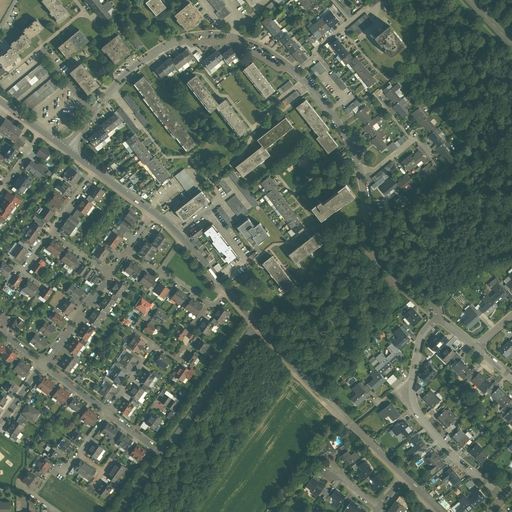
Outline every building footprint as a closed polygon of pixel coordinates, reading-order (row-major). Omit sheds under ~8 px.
[(42,0),(42,1),(51,12),(60,4),(61,3),(58,0),(42,0)] [(87,0),(90,4),(89,4),(95,11),(96,11),(102,6),(97,0),(87,0)] [(149,0),(146,3),(148,6),(147,7),(153,13),(154,13),(156,15),(165,8),(158,0),(149,0)] [(274,0),(258,14),(262,18),(278,4),(274,0)] [(315,0),(308,0),(303,4),(307,9),(316,1),(315,0)] [(102,6),(96,11),(99,15),(99,16),(105,23),(111,18),(106,11),(111,6),(107,1),(102,6)] [(189,3),(184,8),(180,12),(179,12),(174,16),(179,23),(181,22),(182,23),(180,25),(186,31),(192,26),(191,25),(195,22),(196,23),(202,18),(197,11),(195,12),(194,11),(195,10),(189,3)] [(51,12),(50,12),(59,23),(69,15),(60,4),(51,12)] [(394,7),(387,12),(390,16),(397,11),(394,7)] [(333,15),(331,12),(327,16),(334,25),(338,21),(333,15)] [(334,25),(327,16),(322,19),(330,28),(334,25)] [(269,17),(262,22),(266,27),(273,21),(269,17)] [(354,31),(352,33),(356,37),(373,22),(370,18),(367,20),(365,22),(363,24),(361,25),(359,27),(356,29),(354,31)] [(330,28),(322,19),(318,23),(326,32),(330,28)] [(37,20),(22,32),(24,34),(29,40),(32,37),(35,35),(35,36),(38,34),(37,33),(40,30),(40,31),(43,28),(37,20)] [(277,26),(273,21),(266,27),(270,32),(277,26)] [(326,32),(318,23),(314,26),(321,35),(322,35),(326,32)] [(277,26),(270,32),(274,37),(281,31),(277,26)] [(321,35),(314,26),(310,30),(309,30),(313,35),(317,39),(322,35),(321,35)] [(393,32),(389,28),(377,38),(381,43),(379,43),(388,54),(389,53),(393,58),(405,48),(401,43),(403,42),(394,32),(393,32)] [(79,31),(68,39),(76,50),(87,41),(79,31)] [(281,31),(274,37),(278,41),(280,39),(285,36),(281,31)] [(24,34),(10,46),(12,49),(17,54),(20,52),(19,51),(22,49),(23,50),(25,48),(24,47),(27,45),(28,45),(31,43),(29,40),(24,34)] [(285,36),(280,39),(285,44),(291,39),(287,34),(285,36)] [(313,35),(310,38),(309,37),(307,39),(311,44),(318,39),(317,39),(313,35)] [(128,51),(116,36),(101,49),(113,63),(128,51)] [(142,46),(134,36),(133,37),(130,40),(138,50),(142,46)] [(335,37),(328,43),(330,46),(331,45),(338,40),(335,37)] [(76,50),(68,39),(57,48),(66,58),(76,50)] [(291,39),(285,44),(289,49),(295,44),(291,39)] [(338,40),(331,45),(335,50),(342,44),(338,40)] [(295,44),(289,49),(293,54),(299,48),(295,44)] [(342,44),(335,50),(339,55),(346,49),(342,44)] [(194,57),(187,48),(185,50),(192,59),(194,57)] [(232,51),(230,48),(225,52),(232,61),(237,57),(232,51)] [(293,54),(297,59),(303,53),(299,48),(293,54)] [(12,49),(0,58),(0,63),(4,69),(7,66),(7,65),(10,63),(11,64),(13,62),(12,61),(15,59),(15,60),(19,57),(17,54),(12,49)] [(350,54),(346,49),(339,55),(343,60),(350,54)] [(192,59),(185,50),(180,54),(187,62),(192,59)] [(221,56),(216,50),(212,54),(218,63),(223,59),(221,56)] [(232,61),(225,52),(221,56),(223,59),(227,64),(232,61)] [(303,53),(297,59),(301,64),(309,58),(305,53),(306,52),(305,52),(303,53)] [(202,62),(195,53),(193,55),(200,63),(202,62)] [(187,62),(180,54),(175,58),(182,66),(187,62)] [(218,63),(212,54),(207,58),(213,66),(218,63)] [(350,54),(343,60),(347,64),(349,62),(353,59),(350,54)] [(353,59),(349,62),(353,68),(360,62),(356,57),(353,59)] [(182,66),(175,58),(171,61),(176,68),(177,70),(182,66)] [(213,66),(207,58),(202,62),(208,70),(213,66)] [(169,59),(164,63),(171,71),(176,68),(171,61),(169,59)] [(360,62),(353,68),(357,72),(364,67),(360,62)] [(171,71),(164,63),(159,67),(166,75),(171,71)] [(255,84),(263,77),(252,63),(244,70),(255,84)] [(84,69),(80,65),(70,73),(79,84),(89,75),(85,71),(86,71),(84,69)] [(166,75),(159,67),(154,71),(161,79),(166,75)] [(364,67),(357,72),(361,77),(368,72),(364,67)] [(161,79),(154,71),(152,72),(159,81),(161,79)] [(368,72),(361,77),(365,82),(372,76),(368,72)] [(89,75),(79,84),(88,94),(98,86),(94,82),(95,81),(93,79),(93,80),(89,75)] [(198,97),(207,91),(195,76),(187,83),(198,97)] [(372,76),(365,82),(369,87),(376,81),(372,76)] [(145,97),(152,92),(153,91),(143,77),(134,84),(145,97)] [(266,98),(275,91),(263,77),(255,84),(266,98)] [(289,81),(278,90),(281,95),(293,85),(289,81)] [(390,85),(383,90),(386,93),(393,88),(390,85)] [(386,93),(385,94),(387,97),(389,96),(396,105),(401,100),(398,97),(397,98),(393,94),(398,90),(395,86),(393,88),(386,93)] [(218,105),(207,91),(198,97),(210,112),(216,107),(218,105)] [(296,91),(282,102),(285,107),(299,96),(296,91)] [(154,112),(162,105),(152,92),(145,97),(144,98),(154,112)] [(140,111),(127,94),(123,98),(136,114),(140,111)] [(396,105),(393,107),(395,110),(396,109),(403,118),(409,113),(406,110),(404,111),(401,107),(406,103),(403,99),(401,100),(396,105)] [(228,121),(236,115),(224,100),(218,105),(216,107),(228,121)] [(308,122),(317,115),(306,100),(296,108),(308,122)] [(423,102),(413,110),(415,112),(413,113),(413,114),(420,123),(429,116),(426,113),(424,114),(421,110),(426,106),(423,102)] [(165,125),(173,119),(162,105),(154,112),(165,125)] [(356,114),(358,117),(359,117),(366,125),(372,121),(369,117),(367,118),(364,114),(369,110),(366,106),(360,111),(356,114)] [(139,131),(120,107),(115,111),(117,112),(123,121),(132,132),(134,134),(139,131)] [(136,114),(135,115),(144,127),(149,123),(140,111),(136,114)] [(123,121),(117,112),(114,114),(121,123),(123,121)] [(121,123),(114,114),(109,118),(116,126),(121,123)] [(239,136),(247,129),(236,115),(228,121),(239,136)] [(326,131),(329,129),(317,115),(308,122),(319,137),(326,131)] [(429,116),(420,123),(424,128),(425,127),(431,134),(436,129),(433,126),(432,127),(428,123),(434,119),(430,115),(429,116)] [(116,126),(109,118),(105,122),(111,130),(116,126)] [(271,129),(279,139),(293,127),(285,118),(271,129)] [(1,125),(0,126),(0,131),(0,132),(0,131),(6,135),(13,125),(5,119),(1,125)] [(177,137),(183,132),(173,119),(165,125),(175,138),(177,137)] [(366,125),(363,128),(366,130),(367,130),(374,138),(381,132),(383,131),(380,127),(380,128),(376,123),(377,123),(373,119),(372,121),(366,125)] [(111,130),(105,122),(100,126),(102,128),(107,134),(111,130)] [(13,125),(6,135),(12,140),(11,140),(14,142),(18,137),(22,131),(13,125)] [(107,134),(102,128),(97,132),(104,140),(108,136),(107,134)] [(431,134),(428,136),(430,139),(431,138),(436,144),(439,147),(444,143),(441,139),(439,140),(436,136),(441,132),(438,128),(436,129),(431,134)] [(262,146),(265,150),(279,139),(271,129),(257,140),(262,146)] [(177,137),(187,151),(196,145),(185,131),(183,132),(177,137)] [(326,131),(319,137),(317,139),(328,153),(338,146),(326,131)] [(104,140),(97,132),(92,136),(99,144),(104,140)] [(374,138),(371,141),(374,144),(375,143),(382,151),(387,147),(384,143),(382,144),(379,140),(384,136),(381,132),(374,138)] [(129,138),(126,141),(129,146),(138,139),(134,134),(129,138)] [(99,144),(92,136),(88,139),(90,143),(94,148),(94,147),(99,144)] [(138,139),(129,146),(133,151),(141,144),(138,139)] [(25,143),(21,140),(17,144),(21,147),(22,148),(25,143)] [(439,147),(436,149),(440,154),(441,154),(446,160),(452,156),(449,152),(452,150),(448,146),(449,145),(446,141),(444,143),(439,147)] [(16,143),(12,148),(17,151),(21,147),(17,144),(16,143)] [(94,148),(90,143),(88,145),(95,153),(97,151),(94,147),(94,148)] [(141,144),(133,151),(137,155),(145,149),(141,144)] [(50,152),(42,146),(36,154),(45,160),(50,152)] [(262,146),(249,157),(257,166),(270,156),(265,150),(262,146)] [(11,147),(4,156),(11,161),(18,152),(17,151),(12,148),(11,147)] [(145,149),(137,155),(141,160),(149,154),(145,149)] [(412,158),(416,164),(419,166),(423,163),(424,164),(427,161),(419,151),(414,155),(415,156),(412,158)] [(149,154),(141,160),(144,165),(146,164),(153,158),(149,154)] [(416,164),(412,158),(410,156),(402,163),(408,170),(416,164)] [(452,156),(446,160),(445,161),(449,165),(450,164),(455,160),(452,156)] [(153,158),(146,164),(150,168),(158,162),(154,157),(153,158)] [(257,166),(249,157),(236,168),(243,177),(257,166)] [(36,166),(31,162),(26,168),(35,175),(35,176),(38,178),(39,177),(41,175),(40,174),(43,171),(39,168),(36,166)] [(158,162),(150,168),(153,173),(162,167),(158,162)] [(429,164),(419,172),(422,176),(427,172),(429,174),(428,175),(432,181),(437,176),(432,170),(434,168),(432,166),(431,166),(429,164)] [(165,171),(162,167),(153,173),(157,178),(165,171)] [(199,188),(184,168),(174,176),(189,195),(199,188)] [(69,173),(78,180),(81,176),(75,172),(71,169),(70,170),(69,170),(68,171),(68,172),(69,173)] [(165,171),(157,178),(161,183),(169,176),(165,171)] [(259,204),(233,171),(228,174),(254,207),(259,204)] [(78,180),(69,173),(66,176),(66,177),(70,179),(76,184),(78,180)] [(416,184),(407,174),(404,176),(405,177),(397,184),(400,189),(401,190),(405,187),(403,185),(407,182),(412,187),(416,184)] [(23,177),(20,176),(13,186),(22,193),(26,187),(27,187),(28,188),(30,187),(30,185),(29,184),(30,183),(29,182),(23,177)] [(269,176),(261,183),(265,188),(273,181),(269,176)] [(232,190),(223,178),(218,182),(227,194),(232,190)] [(397,184),(392,179),(389,181),(390,182),(381,189),(386,195),(389,192),(388,190),(392,187),(396,192),(400,189),(397,184)] [(273,181),(265,188),(269,193),(275,188),(277,186),(273,181)] [(64,183),(62,182),(59,186),(60,187),(59,189),(62,192),(63,194),(64,193),(67,195),(71,189),(70,188),(64,183)] [(333,196),(340,206),(341,207),(347,202),(346,202),(349,200),(350,201),(354,198),(349,192),(350,191),(346,185),(333,196)] [(96,187),(95,186),(92,190),(101,197),(104,193),(96,187)] [(189,195),(173,208),(176,212),(189,201),(202,191),(199,188),(189,195)] [(269,193),(267,194),(270,199),(279,193),(275,188),(269,193)] [(101,197),(92,190),(89,195),(94,198),(98,201),(101,197)] [(210,201),(202,191),(189,201),(197,212),(210,201)] [(14,197),(8,193),(4,198),(5,199),(14,206),(15,206),(18,203),(19,204),(20,201),(14,197)] [(279,193),(270,199),(274,204),(283,197),(279,193)] [(61,198),(55,195),(51,200),(53,201),(52,203),(52,204),(58,208),(63,201),(62,200),(61,198)] [(236,195),(226,202),(239,218),(249,211),(236,195)] [(336,209),(340,206),(333,196),(323,203),(322,202),(313,209),(321,220),(326,216),(327,217),(331,214),(330,213),(335,209),(336,210),(337,210),(336,209)] [(283,197),(274,204),(278,209),(286,202),(283,197)] [(86,200),(83,198),(80,203),(89,210),(92,205),(90,203),(86,200)] [(14,206),(5,199),(2,204),(7,207),(6,208),(10,211),(14,206)] [(197,212),(189,201),(176,212),(184,222),(197,212)] [(286,202),(278,209),(282,213),(290,207),(286,202)] [(89,210),(80,203),(76,208),(77,209),(82,212),(85,215),(89,210)] [(7,207),(2,204),(0,206),(1,206),(9,213),(10,211),(6,208),(7,207)] [(9,213),(1,206),(0,207),(0,214),(6,219),(10,213),(9,213)] [(47,208),(44,206),(44,207),(43,209),(39,214),(43,218),(48,221),(49,221),(48,221),(54,214),(54,213),(47,208)] [(234,223),(221,206),(216,210),(229,226),(234,223)] [(290,207),(282,213),(285,218),(294,212),(290,207)] [(133,213),(129,211),(126,216),(135,222),(138,217),(133,213)] [(294,212),(285,218),(289,223),(297,217),(298,216),(294,212)] [(72,216),(70,215),(67,220),(75,226),(79,221),(72,216)] [(135,222),(126,216),(122,221),(131,227),(135,222)] [(38,217),(35,221),(42,226),(45,222),(42,220),(38,217)] [(289,223),(288,224),(292,229),(300,222),(297,217),(289,223)] [(260,223),(254,228),(253,227),(254,226),(249,219),(238,228),(247,240),(253,235),(254,236),(253,237),(258,245),(270,236),(260,223)] [(75,226),(67,220),(63,225),(72,231),(75,226)] [(35,221),(27,231),(36,238),(40,232),(39,231),(42,226),(35,221)] [(131,227),(122,221),(119,226),(121,227),(126,231),(127,232),(131,227)] [(300,222),(292,229),(296,234),(304,227),(300,222)] [(72,231),(63,225),(59,230),(60,231),(65,234),(68,236),(72,231)] [(204,231),(217,247),(225,240),(221,235),(221,234),(219,232),(213,225),(204,231)] [(200,226),(191,233),(189,234),(193,239),(195,237),(196,238),(204,231),(200,226)] [(36,238),(27,231),(23,237),(32,243),(36,238)] [(116,235),(112,232),(109,237),(118,244),(121,239),(121,238),(116,235)] [(170,240),(159,232),(151,244),(157,249),(161,252),(165,247),(166,248),(167,246),(166,245),(170,240)] [(325,242),(318,233),(304,244),(311,253),(325,242)] [(118,244),(109,237),(105,242),(107,244),(112,247),(114,249),(118,244)] [(200,240),(195,244),(199,248),(204,245),(200,240)] [(225,240),(217,247),(229,263),(238,256),(231,248),(232,248),(230,246),(225,240)] [(46,249),(51,253),(58,244),(53,241),(50,244),(46,249)] [(151,244),(146,241),(137,253),(148,261),(152,255),(153,256),(154,255),(153,254),(157,249),(151,244)] [(21,246),(18,244),(15,249),(23,256),(27,250),(26,250),(21,246)] [(58,244),(51,253),(56,257),(58,254),(62,249),(63,248),(58,244)] [(311,253),(304,244),(289,255),(297,264),(311,253)] [(104,249),(100,246),(96,250),(106,257),(109,252),(104,249)] [(23,256),(15,249),(12,253),(11,254),(14,257),(19,260),(20,261),(23,256)] [(106,257),(96,250),(93,254),(96,257),(101,260),(103,261),(106,257)] [(63,257),(61,261),(65,264),(72,254),(67,251),(63,257)] [(72,254),(65,264),(70,267),(72,264),(75,259),(76,258),(72,254)] [(283,270),(272,256),(263,264),(274,277),(283,270)] [(38,263),(36,262),(31,269),(38,274),(43,267),(38,263)] [(127,267),(124,271),(125,271),(130,275),(136,266),(131,262),(127,267)] [(79,269),(77,273),(82,276),(88,267),(83,264),(79,269)] [(218,264),(214,267),(217,272),(222,268),(221,267),(218,264)] [(7,265),(1,274),(5,278),(6,278),(9,274),(12,268),(7,265)] [(136,266),(130,275),(135,278),(136,277),(139,272),(141,269),(136,266)] [(88,267),(82,276),(86,280),(93,271),(88,267)] [(283,270),(274,277),(285,292),(295,284),(283,270)] [(93,271),(86,280),(92,283),(92,282),(96,278),(98,274),(93,271)] [(141,280),(139,282),(144,285),(150,276),(146,273),(141,280)] [(21,279),(15,275),(12,279),(10,283),(16,287),(17,286),(21,280),(21,279)] [(150,276),(144,285),(148,288),(150,286),(153,281),(155,279),(150,276)] [(496,277),(488,284),(492,288),(493,287),(497,292),(491,298),(496,305),(503,299),(503,298),(507,294),(506,293),(497,283),(500,281),(496,277)] [(22,289),(21,290),(26,293),(33,284),(28,281),(26,284),(22,289)] [(121,284),(117,281),(114,286),(123,293),(126,288),(121,284)] [(504,286),(500,281),(497,283),(506,293),(508,291),(504,286)] [(154,290),(153,292),(158,295),(165,286),(160,283),(158,285),(154,290)] [(38,288),(33,284),(26,293),(31,297),(36,290),(38,288)] [(77,289),(72,285),(67,290),(71,293),(70,295),(72,296),(77,300),(82,292),(77,289)] [(123,293),(114,286),(110,291),(114,293),(118,297),(119,297),(123,293)] [(165,286),(158,295),(163,299),(167,293),(170,290),(169,290),(165,286)] [(52,292),(45,287),(41,293),(40,295),(46,300),(52,292)] [(172,297),(171,299),(175,302),(182,292),(177,289),(172,297)] [(182,292),(175,302),(180,305),(182,302),(185,297),(186,296),(182,292)] [(110,298),(106,295),(103,300),(111,307),(115,302),(110,298)] [(491,298),(487,295),(483,299),(487,304),(481,310),(480,310),(483,313),(486,316),(493,310),(493,309),(497,305),(496,305),(491,298)] [(150,305),(141,298),(135,307),(144,313),(148,308),(150,305)] [(187,305),(185,308),(190,312),(196,303),(191,299),(187,305)] [(66,300),(62,305),(63,306),(61,309),(68,314),(74,306),(74,305),(69,301),(66,300)] [(111,307),(103,300),(99,305),(103,308),(107,311),(108,312),(111,307)] [(196,303),(190,312),(195,315),(201,306),(196,303)] [(154,304),(151,309),(155,313),(157,310),(158,310),(159,308),(154,304)] [(477,310),(472,304),(469,306),(470,307),(479,317),(481,315),(477,310)] [(221,308),(220,307),(217,312),(226,318),(229,313),(226,311),(221,308)] [(479,317),(470,307),(466,311),(470,316),(463,322),(469,329),(476,322),(480,318),(479,317)] [(412,308),(404,315),(413,326),(421,320),(416,313),(412,308)] [(99,313),(95,310),(92,315),(101,321),(104,316),(99,313)] [(158,310),(157,310),(155,313),(155,314),(153,318),(161,323),(162,323),(166,317),(166,316),(158,310)] [(226,318),(217,312),(213,317),(214,318),(219,321),(222,323),(226,318)] [(58,314),(56,313),(56,314),(51,319),(59,325),(63,319),(58,314)] [(101,321),(92,315),(88,320),(92,322),(97,326),(101,321)] [(16,319),(10,328),(17,333),(23,324),(16,319)] [(210,323),(205,319),(201,324),(210,330),(213,325),(214,325),(210,323)] [(50,326),(45,322),(40,329),(43,332),(43,333),(48,337),(54,329),(50,326)] [(148,323),(144,329),(146,331),(145,331),(148,334),(149,333),(150,334),(155,328),(148,323)] [(90,328),(85,324),(81,329),(90,335),(93,331),(93,330),(90,328)] [(210,330),(201,324),(197,329),(206,335),(210,330)] [(187,331),(180,326),(174,336),(181,341),(183,337),(185,336),(184,335),(187,331)] [(403,332),(399,328),(395,332),(400,337),(393,343),(398,349),(406,343),(405,342),(409,339),(407,337),(403,332)] [(90,335),(81,329),(78,334),(83,338),(86,340),(90,335)] [(41,339),(35,335),(31,341),(35,344),(34,345),(40,349),(45,342),(41,339)] [(139,338),(135,336),(131,341),(141,348),(145,343),(139,338)] [(437,337),(429,345),(436,351),(443,343),(444,342),(443,342),(440,339),(437,337)] [(79,343),(74,339),(71,344),(79,350),(82,345),(83,345),(79,343)] [(208,346),(199,340),(194,347),(202,353),(204,350),(205,351),(208,346)] [(504,348),(500,352),(510,362),(511,360),(511,355),(510,353),(511,350),(511,342),(511,341),(510,340),(503,347),(504,348)] [(141,348),(131,341),(128,345),(128,346),(132,348),(138,353),(141,348)] [(398,349),(393,343),(388,347),(393,352),(386,358),(391,364),(392,365),(399,358),(398,358),(402,354),(398,349)] [(79,350),(71,344),(67,349),(74,354),(75,355),(76,355),(79,350)] [(2,354),(0,356),(5,360),(12,351),(7,347),(6,349),(2,354)] [(449,347),(441,356),(447,362),(452,357),(455,353),(449,347)] [(12,351),(5,360),(10,364),(11,363),(15,358),(17,355),(12,351)] [(189,352),(184,360),(191,365),(196,357),(193,355),(189,352)] [(130,354),(127,353),(124,358),(133,365),(137,360),(130,354)] [(377,357),(378,358),(371,364),(375,368),(381,375),(388,368),(387,367),(391,364),(386,358),(382,353),(377,357)] [(170,360),(161,354),(159,357),(155,362),(156,362),(161,366),(161,365),(165,367),(167,367),(168,366),(168,364),(167,364),(170,360)] [(458,355),(454,359),(458,363),(461,360),(462,359),(458,355)] [(72,360),(67,356),(64,361),(72,367),(75,363),(76,362),(72,360)] [(133,365),(124,358),(120,363),(123,365),(130,370),(133,365)] [(458,363),(453,368),(458,372),(466,364),(461,360),(458,363)] [(16,367),(13,370),(18,373),(25,364),(20,361),(16,367)] [(72,367),(64,361),(60,366),(65,370),(69,372),(72,367)] [(25,364),(18,373),(23,377),(24,376),(27,371),(30,368),(25,364)] [(423,369),(426,371),(422,376),(428,382),(436,373),(431,368),(430,367),(426,364),(424,366),(425,367),(423,369)] [(466,364),(458,372),(464,379),(465,377),(472,371),(472,370),(466,364)] [(181,368),(180,368),(177,371),(174,376),(182,382),(185,378),(187,376),(189,378),(193,374),(193,373),(189,371),(182,366),(181,368)] [(119,369),(115,367),(112,372),(121,379),(125,374),(119,369)] [(381,375),(375,368),(371,372),(375,378),(369,384),(374,390),(381,384),(381,383),(385,379),(381,375)] [(474,368),(472,370),(472,371),(465,377),(468,380),(477,371),(474,368)] [(151,374),(146,370),(142,375),(151,381),(154,377),(154,376),(151,374)] [(160,377),(153,371),(151,374),(154,376),(154,377),(158,379),(160,377)] [(477,371),(468,380),(470,382),(472,380),(479,373),(477,371)] [(121,379),(112,372),(108,377),(118,384),(121,379)] [(479,373),(472,380),(478,386),(486,379),(480,372),(479,373)] [(391,385),(398,379),(393,374),(387,380),(391,385)] [(151,381),(142,375),(139,380),(144,384),(147,386),(148,386),(151,381)] [(40,384),(37,387),(38,387),(42,390),(49,381),(44,378),(40,384)] [(492,385),(486,379),(478,386),(484,393),(490,387),(492,385)] [(49,381),(42,390),(47,394),(49,391),(53,385),(54,385),(49,381)] [(364,386),(360,381),(358,383),(367,394),(369,392),(364,386)] [(9,383),(8,382),(5,386),(6,387),(4,389),(10,394),(14,389),(15,388),(14,387),(9,383)] [(106,383),(103,388),(113,395),(116,390),(110,385),(106,383)] [(367,394),(358,383),(353,388),(358,393),(351,399),(357,405),(364,399),(363,398),(368,395),(367,394)] [(421,387),(418,384),(416,385),(416,392),(417,392),(419,394),(422,392),(424,389),(421,387)] [(141,389),(135,385),(132,389),(140,396),(144,391),(141,389)] [(54,394),(53,397),(57,400),(64,391),(59,387),(54,394)] [(494,392),(492,395),(498,401),(505,393),(499,387),(494,392)] [(103,388),(99,393),(109,400),(113,395),(103,388)] [(140,396),(132,389),(128,394),(134,398),(137,401),(140,396)] [(64,391),(57,400),(62,404),(64,402),(67,397),(69,394),(64,391)] [(425,395),(422,399),(427,404),(435,396),(430,391),(425,395)] [(511,399),(505,393),(498,401),(504,407),(509,402),(511,399)] [(165,395),(160,402),(166,406),(171,399),(165,395)] [(435,396),(427,404),(432,409),(433,408),(440,401),(435,396)] [(72,400),(68,405),(69,406),(71,407),(71,408),(73,410),(74,409),(77,411),(81,405),(73,399),(72,400)] [(130,403),(125,399),(121,404),(130,410),(133,406),(134,406),(130,403)] [(177,403),(171,399),(166,406),(172,410),(177,403)] [(509,402),(504,407),(500,410),(503,413),(511,404),(509,402)] [(130,410),(121,404),(118,409),(123,413),(127,415),(130,410)] [(400,415),(394,408),(390,404),(379,413),(382,418),(388,414),(393,421),(396,419),(400,415)] [(511,404),(503,413),(505,415),(511,408),(511,404)] [(22,413),(27,416),(32,420),(35,416),(36,417),(39,413),(28,405),(22,413)] [(432,409),(428,413),(432,416),(436,412),(433,408),(432,409)] [(82,416),(80,418),(85,422),(92,412),(87,409),(82,416)] [(446,410),(442,414),(440,415),(436,419),(437,419),(441,424),(450,415),(447,411),(446,410)] [(92,412),(85,422),(90,425),(91,424),(94,419),(97,416),(92,412)] [(440,415),(436,412),(432,416),(436,420),(437,419),(436,419),(440,415)] [(161,420),(153,414),(149,418),(158,425),(161,420)] [(25,419),(20,415),(17,419),(18,419),(23,423),(25,424),(28,420),(25,419)] [(450,415),(441,424),(446,428),(447,429),(450,425),(452,423),(451,423),(455,419),(454,418),(450,415)] [(158,425),(149,418),(146,423),(154,430),(158,425)] [(16,422),(14,420),(10,426),(19,432),(23,427),(21,426),(16,422)] [(399,424),(392,430),(395,434),(401,430),(407,437),(413,432),(408,424),(407,425),(403,421),(399,424)] [(103,429),(101,432),(102,432),(106,436),(112,427),(108,423),(103,429)] [(450,425),(447,429),(446,428),(445,430),(449,433),(451,431),(453,429),(450,425)] [(19,432),(10,426),(7,431),(12,435),(16,437),(19,432)] [(112,427),(106,436),(111,439),(113,436),(117,430),(112,427)] [(460,430),(456,433),(455,434),(454,434),(451,438),(456,443),(465,434),(460,430)] [(75,431),(74,431),(72,435),(73,436),(71,438),(77,443),(81,438),(82,436),(80,435),(75,431)] [(449,433),(446,436),(450,440),(451,438),(454,434),(451,431),(449,433)] [(118,440),(116,443),(120,446),(127,438),(122,434),(118,440)] [(465,434),(456,443),(461,448),(464,444),(465,444),(466,443),(465,442),(469,439),(465,434)] [(418,436),(414,438),(411,441),(417,449),(409,455),(413,460),(419,455),(428,448),(418,436)] [(127,438),(120,446),(125,450),(127,448),(132,441),(127,438)] [(70,445),(66,442),(65,442),(63,441),(62,440),(58,446),(69,454),(73,447),(70,445)] [(335,451),(329,442),(327,444),(333,453),(335,451)] [(99,447),(94,443),(90,447),(99,454),(103,449),(99,447)] [(327,444),(313,453),(313,455),(318,462),(320,463),(321,462),(322,460),(328,456),(330,456),(332,455),(333,453),(327,444)] [(464,444),(461,448),(459,449),(463,453),(464,453),(468,448),(464,444)] [(132,452),(130,455),(134,458),(141,448),(137,445),(132,452)] [(471,449),(468,452),(469,453),(475,459),(482,451),(476,445),(471,449)] [(62,453),(54,446),(52,449),(58,453),(58,454),(60,455),(62,453)] [(429,446),(428,448),(419,455),(422,458),(427,455),(432,450),(429,446)] [(99,454),(90,447),(87,452),(92,456),(96,459),(96,458),(99,454)] [(52,449),(51,448),(48,452),(49,453),(47,455),(53,460),(57,455),(58,454),(58,453),(52,449)] [(141,448),(134,458),(138,461),(140,457),(145,451),(141,448)] [(482,451),(475,459),(479,464),(480,464),(483,460),(485,458),(488,454),(483,450),(482,451)] [(348,451),(343,454),(341,456),(348,465),(359,457),(355,452),(351,455),(348,451)] [(429,457),(427,459),(430,463),(430,464),(431,464),(432,465),(428,468),(432,473),(443,465),(440,461),(434,453),(429,457)] [(44,460),(41,458),(37,463),(47,470),(50,465),(49,464),(44,460)] [(483,460),(480,464),(479,464),(478,465),(482,469),(487,464),(483,460)] [(77,466),(74,470),(75,470),(79,473),(86,464),(81,461),(77,466)] [(359,465),(358,466),(359,466),(362,471),(357,474),(361,479),(372,470),(365,461),(359,465)] [(125,468),(117,462),(113,467),(122,473),(125,468)] [(47,470),(37,463),(34,468),(37,470),(42,474),(43,475),(47,470)] [(86,464),(79,473),(84,477),(90,468),(86,464)] [(446,466),(439,472),(441,475),(449,469),(446,466)] [(122,473),(113,467),(110,472),(119,478),(122,473)] [(90,468),(84,477),(89,480),(92,476),(95,471),(90,468)] [(460,479),(450,468),(449,469),(441,475),(439,476),(443,481),(447,477),(453,484),(453,485),(460,479)] [(41,480),(29,472),(22,481),(35,489),(41,480)] [(119,478),(110,472),(106,477),(112,481),(115,483),(119,478)] [(374,476),(371,478),(372,479),(375,484),(371,487),(374,491),(385,483),(378,474),(374,476)] [(325,485),(313,477),(306,487),(313,492),(311,493),(315,496),(319,491),(320,492),(324,487),(325,485)] [(460,479),(453,485),(453,484),(451,486),(454,489),(462,483),(460,479)] [(471,482),(470,481),(466,485),(470,490),(471,490),(471,489),(475,485),(472,481),(471,482)] [(109,486),(103,482),(99,486),(108,493),(112,488),(109,486)] [(480,489),(479,490),(476,485),(475,485),(471,489),(471,490),(475,495),(468,500),(473,506),(474,507),(481,501),(481,500),(485,497),(480,490),(480,489)] [(108,493),(99,486),(96,491),(105,498),(108,493)] [(346,497),(336,490),(332,495),(331,496),(332,496),(337,500),(333,505),(337,508),(346,497)] [(325,495),(323,498),(328,502),(332,496),(331,496),(332,495),(327,492),(325,495)] [(468,500),(464,495),(459,499),(464,504),(457,510),(458,511),(467,511),(469,511),(469,510),(473,506),(468,500)] [(9,511),(10,502),(3,502),(3,501),(0,501),(0,500),(0,511),(9,511)] [(360,508),(351,501),(343,511),(350,511),(351,511),(352,511),(364,511),(365,511),(360,507),(360,508)] [(396,501),(392,507),(398,511),(402,511),(406,508),(402,505),(401,504),(396,501)]
